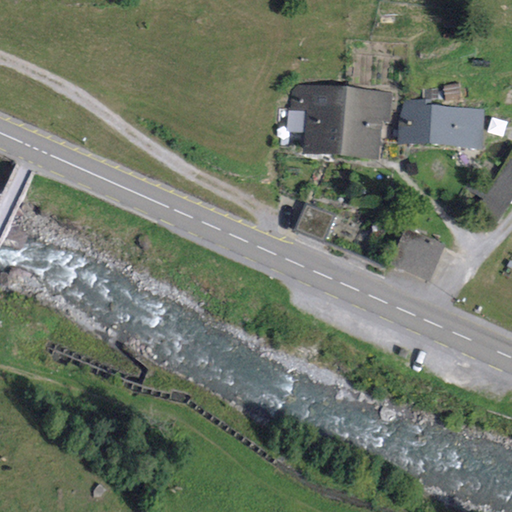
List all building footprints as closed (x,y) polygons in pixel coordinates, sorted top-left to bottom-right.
[(310,135),(309,151),(342,154),(347,91),(296,87),(292,134),(310,135)] [(389,119),(391,95),(347,91),(342,154),(373,157),(375,128),(381,129),(382,119),(389,119)] [(404,103),(402,142),(479,147),(481,114),(422,110),(422,104),(404,103)] [(511,162),(479,208),(496,220),(511,197),(511,162)] [(324,242),(335,217),(307,205),(296,230),(324,242)] [(407,231),(393,263),(430,279),(444,247),(407,231)]
